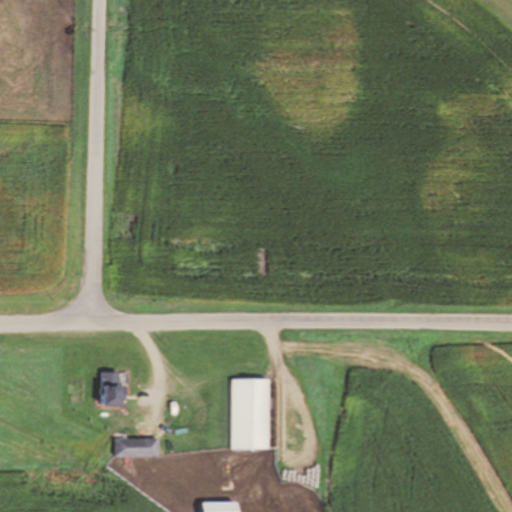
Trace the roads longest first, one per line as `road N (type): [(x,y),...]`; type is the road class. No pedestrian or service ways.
road 1 (residential): [(0,320),(511,316)]
road 2 (residential): [(95,320),(100,0)]
